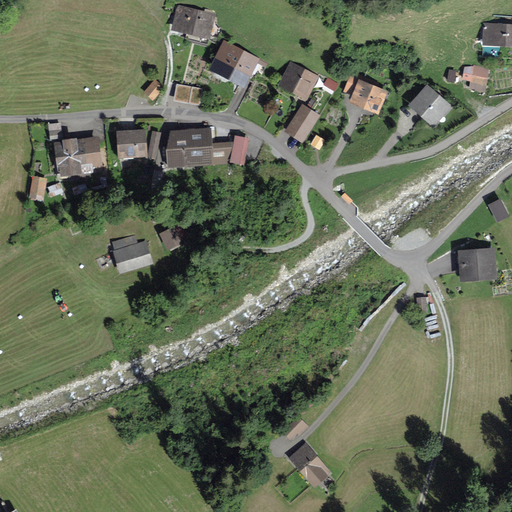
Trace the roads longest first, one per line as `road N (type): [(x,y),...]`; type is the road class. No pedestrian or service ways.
road 1 (residential): [(349,219),(268,139),(221,118),(0,118)]
road 2 (track): [(313,180),(301,197),(310,225),(302,239),(178,265),(162,252),(156,232),(157,171),(170,116)]
road 3 (track): [(419,511),(442,433),(450,350),(429,279),(411,262)]
